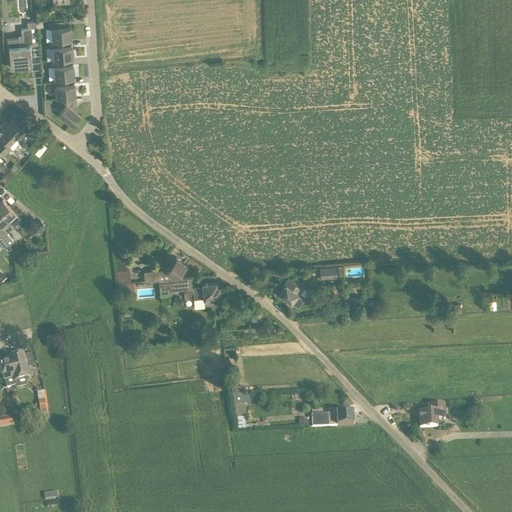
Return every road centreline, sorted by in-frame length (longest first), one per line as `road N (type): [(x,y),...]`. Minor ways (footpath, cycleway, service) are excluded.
road 1 (unclassified): [(465,511),(274,313),(122,197),(75,145)]
road 2 (residential): [(75,145),(96,118),(90,0)]
